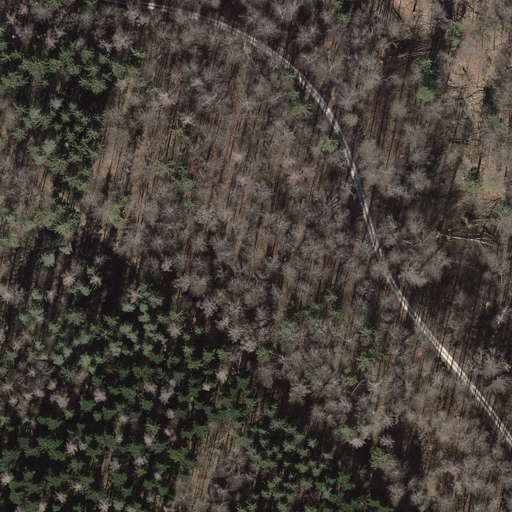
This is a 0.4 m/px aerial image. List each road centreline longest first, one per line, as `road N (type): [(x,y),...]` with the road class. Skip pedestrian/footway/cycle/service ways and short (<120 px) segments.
road 1 (track): [(511,443),(393,284),(336,123),(292,65),(232,25),(129,0)]
road 2 (track): [(0,115),(243,350),(368,511)]
